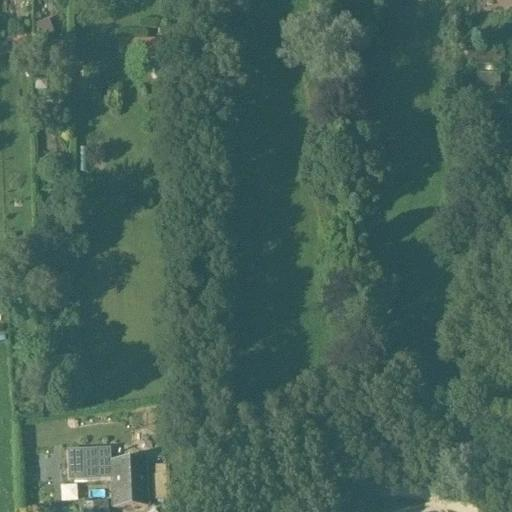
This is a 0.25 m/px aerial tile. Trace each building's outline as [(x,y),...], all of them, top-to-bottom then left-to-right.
[(38,39),(50,34),(45,21),(33,26),(38,39)] [(33,39),(12,40),(13,74),(34,73),(33,39)] [(148,44),(128,44),(128,57),(132,57),(132,62),(142,63),(142,57),(147,57),(148,44)] [(477,52),(478,66),(506,64),(505,51),(477,52)] [(110,464),(112,508),(148,507),(146,462),(110,464)] [(152,477),(153,502),(171,501),(169,467),(155,468),(156,477),(152,477)] [(107,511),(107,502),(83,503),(83,511),(107,511)]
